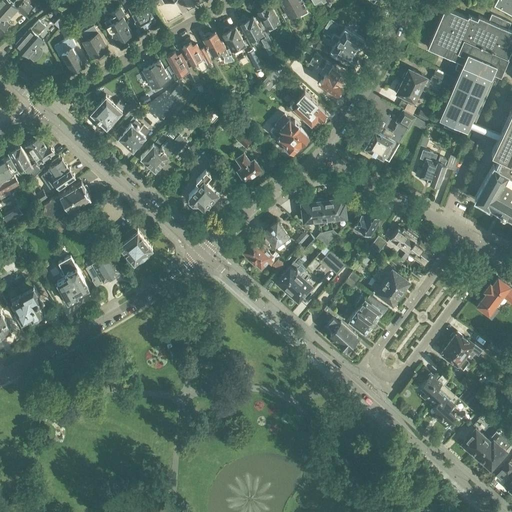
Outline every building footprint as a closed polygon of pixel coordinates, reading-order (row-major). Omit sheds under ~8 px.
[(0,0),(0,30),(8,22),(6,20),(16,9),(24,15),(31,7),(23,0),(15,0),(12,4),(7,0),(0,0)] [(134,0),(132,1),(134,4),(129,6),(137,20),(136,20),(140,29),(156,20),(152,12),(151,12),(144,0),(143,1),(142,0),(134,0)] [(309,11),(306,6),(302,0),(279,0),(281,2),(286,12),(288,16),(289,15),(298,11),(300,15),(309,11)] [(511,0),(495,0),(494,3),(511,13),(511,0)] [(281,14),(286,12),(281,2),(276,5),(281,14)] [(38,3),(32,9),(36,13),(42,7),(38,3)] [(270,30),(281,23),(278,19),(279,19),(270,4),(265,6),(258,10),(267,26),(267,25),(270,30)] [(122,7),(112,12),(115,16),(111,18),(114,22),(108,25),(118,42),(133,33),(124,16),(126,15),(122,7)] [(468,125),(498,138),(500,134),(476,123),(477,121),(476,121),(494,81),(498,80),(508,57),(511,48),(511,29),(508,28),(511,22),(492,14),(489,20),(479,15),(477,19),(469,15),(468,17),(445,7),(427,47),(458,60),(455,67),(460,70),(440,117),(445,120),(443,124),(459,131),(461,126),(467,129),(468,125)] [(253,42),(264,35),(262,32),(262,31),(253,16),(249,19),(249,18),(248,18),(246,18),(245,17),(242,19),(242,20),(241,22),(250,38),(253,42)] [(68,20),(59,29),(64,38),(75,32),(68,20)] [(42,51),(37,47),(43,41),(37,35),(45,26),(39,21),(31,30),(16,46),(29,57),(33,60),(35,60),(37,59),(39,57),(40,56),(41,54),(42,53),(42,51)] [(356,52),(364,39),(345,27),(339,24),(331,36),(337,40),(331,48),(333,49),(330,54),(338,59),(341,54),(351,61),(354,60),(355,60),(358,56),(357,55),(356,52)] [(234,52),(246,46),(244,41),(235,26),(231,29),(230,28),(228,28),(227,27),(224,29),(224,30),(223,32),(234,52)] [(222,54),(224,58),(224,62),(232,62),(232,60),(221,40),(220,40),(215,31),(212,33),(209,33),(209,32),(205,34),(205,35),(204,37),(213,53),(215,57),(222,54)] [(107,48),(98,33),(82,42),(92,57),(107,48)] [(71,37),(54,46),(61,57),(62,56),(66,63),(67,62),(71,69),(81,63),(72,47),(75,45),(71,37)] [(207,63),(212,60),(205,48),(200,50),(197,44),(193,46),(191,42),(183,47),(192,63),(204,57),(207,63)] [(318,43),(314,48),(322,53),(325,47),(318,43)] [(178,76),(184,73),(190,69),(181,54),(177,56),(175,51),(167,56),(171,64),(168,65),(172,73),(175,71),(178,76)] [(256,56),(251,60),(257,71),(263,68),(256,56)] [(317,67),(320,62),(313,57),(309,63),(317,67)] [(160,82),(169,77),(159,60),(143,69),(152,86),(153,86),(155,90),(162,86),(160,82)] [(320,74),(324,76),(320,82),(329,88),(326,92),(333,97),(336,93),(337,93),(338,93),(339,93),(341,92),(341,93),(343,89),(343,86),(342,86),(342,85),(342,84),(348,76),(332,66),(327,63),(322,70),(323,71),(320,74)] [(403,80),(422,89),(425,83),(428,85),(430,80),(426,78),(426,77),(409,68),(406,74),(405,73),(402,79),(403,79),(403,80)] [(261,82),(267,89),(280,75),(278,74),(273,69),(261,82)] [(435,70),(432,76),(441,80),(444,75),(435,70)] [(422,89),(403,80),(400,86),(399,85),(396,90),(397,91),(397,92),(414,101),(414,100),(416,101),(419,96),(422,98),(425,91),(422,89)] [(171,93),(183,104),(190,95),(179,85),(171,93)] [(319,118),(326,111),(316,102),(317,101),(304,89),(299,85),(292,93),(295,96),(289,103),(293,106),(293,107),(311,124),(312,123),(315,127),(321,120),(319,118)] [(126,115),(127,114),(129,116),(140,104),(135,94),(130,100),(131,102),(123,111),(123,112),(126,115)] [(107,127),(125,105),(120,100),(116,104),(106,95),(98,104),(94,101),(88,107),(91,111),(91,112),(107,127)] [(206,109),(201,105),(203,103),(198,99),(192,106),(202,114),(206,109)] [(511,107),(500,134),(498,138),(491,153),(499,157),(495,165),(494,164),(493,165),(475,197),(475,196),(474,198),(476,199),(476,198),(487,205),(488,206),(489,204),(497,208),(497,209),(498,210),(498,209),(504,213),(506,214),(506,213),(511,216),(511,107)] [(420,110),(417,115),(426,121),(430,116),(420,110)] [(284,114),(277,122),(271,129),(279,135),(277,137),(285,144),(286,144),(282,148),(289,154),(293,150),(301,142),(302,142),(304,141),(305,142),(308,138),(308,135),(298,126),(299,124),(294,120),(293,122),(289,117),(288,118),(284,114)] [(234,124),(227,117),(222,122),(229,129),(234,124)] [(118,137),(133,150),(146,136),(145,135),(149,130),(144,126),(140,130),(138,128),(141,125),(133,118),(130,122),(131,123),(125,129),(121,125),(115,132),(119,136),(118,137)] [(381,118),(364,146),(389,160),(405,132),(396,127),(393,132),(385,128),(389,122),(381,118)] [(39,160),(54,150),(49,143),(47,144),(40,134),(39,135),(37,132),(32,135),(34,138),(27,143),(32,149),(30,151),(34,156),(35,155),(39,160)] [(247,148),(253,142),(243,132),(237,139),(247,148)] [(172,142),(163,134),(155,143),(154,142),(140,157),(142,158),(142,159),(144,161),(145,161),(151,166),(151,167),(153,169),(154,169),(155,170),(156,169),(157,169),(160,165),(160,164),(168,156),(169,157),(177,148),(179,150),(186,142),(179,135),(172,142)] [(423,136),(420,144),(426,147),(429,138),(423,136)] [(33,178),(39,171),(41,170),(35,163),(32,165),(21,145),(17,146),(16,146),(14,143),(8,146),(10,149),(9,150),(18,167),(23,164),(28,173),(29,172),(33,178)] [(417,168),(415,174),(419,176),(430,180),(430,181),(438,184),(446,164),(445,163),(446,159),(439,157),(438,161),(434,160),(437,154),(428,151),(423,149),(420,157),(425,159),(421,170),(417,168)] [(245,180),(261,168),(254,158),(253,156),(248,159),(244,152),(236,157),(242,166),(237,169),(245,180)] [(0,192),(19,182),(13,171),(11,166),(15,164),(10,156),(6,158),(4,155),(4,156),(1,155),(1,154),(0,154),(0,192)] [(451,156),(447,167),(453,169),(457,158),(451,156)] [(59,186),(75,175),(70,168),(69,168),(63,159),(61,160),(59,157),(52,162),(54,165),(49,168),(50,169),(41,176),(51,191),(59,186)] [(218,192),(222,188),(216,183),(212,187),(205,180),(211,174),(206,170),(196,181),(199,184),(189,196),(189,200),(192,203),(193,203),(193,205),(199,211),(202,211),(204,208),(204,209),(219,192),(218,192)] [(65,192),(61,194),(60,194),(60,195),(55,198),(53,198),(51,199),(51,200),(50,200),(50,201),(44,204),(45,206),(43,211),(46,216),(48,217),(53,224),(61,220),(58,216),(59,216),(61,215),(61,216),(63,214),(64,213),(69,210),(70,209),(74,207),(75,207),(76,206),(75,206),(79,203),(80,204),(81,203),(80,203),(84,200),(85,201),(86,200),(90,197),(90,198),(91,197),(91,196),(90,196),(88,192),(85,186),(84,187),(82,183),(82,182),(81,181),(80,182),(76,185),(76,184),(75,185),(76,185),(71,188),(71,187),(70,188),(66,191),(66,190),(65,191),(65,192)] [(31,197),(35,204),(47,197),(43,190),(31,197)] [(329,200),(331,218),(339,217),(339,220),(344,219),(344,216),(346,216),(344,203),(343,203),(342,198),(329,200)] [(332,220),(331,218),(329,200),(323,200),(322,199),(317,199),(317,201),(316,201),(318,219),(325,218),(326,221),(332,220)] [(319,222),(318,219),(316,201),(302,203),(302,205),(297,206),(297,212),(303,212),(304,221),(312,220),(313,223),(319,222)] [(353,229),(368,237),(370,232),(371,232),(376,224),(380,226),(384,219),(380,217),(380,216),(379,216),(379,213),(375,211),(372,212),(367,209),(364,214),(362,213),(356,224),(353,229)] [(75,213),(55,225),(61,235),(81,222),(75,213)] [(278,249),(291,239),(288,235),(277,221),(270,226),(269,225),(265,228),(265,229),(264,230),(271,239),(269,240),(273,244),(274,243),(275,245),(278,249)] [(146,252),(153,247),(138,229),(137,230),(134,226),(117,240),(120,243),(120,244),(134,262),(140,257),(143,261),(149,256),(146,252)] [(408,250),(415,240),(418,236),(407,228),(406,230),(403,228),(402,230),(398,227),(391,237),(408,250)] [(305,238),(309,234),(305,230),(301,234),(305,238)] [(326,247),(337,235),(333,231),(333,230),(332,230),(321,233),(316,238),(326,247)] [(307,250),(316,239),(311,235),(302,245),(307,250)] [(370,247),(379,253),(387,242),(379,236),(370,247)] [(274,252),(273,255),(253,237),(243,248),(243,249),(243,250),(243,251),(244,252),(249,256),(248,257),(249,257),(249,260),(252,262),(254,262),(255,263),(255,262),(261,268),(269,259),(274,263),(279,257),(274,252)] [(415,240),(408,250),(424,262),(430,255),(431,256),(436,250),(424,241),(423,243),(420,240),(419,243),(415,240)] [(356,255),(361,258),(370,245),(365,242),(359,250),(360,250),(356,255)] [(322,261),(337,274),(345,264),(330,251),(322,261)] [(95,286),(121,270),(110,252),(93,263),(91,260),(86,263),(91,273),(96,270),(98,272),(90,277),(95,286)] [(286,289),(289,291),(304,270),(305,268),(301,264),(306,258),(303,255),(303,256),(301,254),(290,265),(276,281),(281,285),(280,287),(284,290),(286,289)] [(388,259),(400,268),(404,263),(392,254),(388,259)] [(77,294),(89,287),(71,256),(59,262),(67,277),(57,282),(58,284),(55,286),(64,301),(67,300),(68,301),(78,295),(77,294)] [(361,261),(369,267),(370,265),(367,263),(370,259),(365,256),(361,261)] [(279,257),(274,263),(272,265),(278,270),(284,264),(283,263),(285,261),(279,257)] [(33,285),(34,284),(42,298),(48,294),(37,273),(22,269),(16,259),(0,268),(0,276),(11,297),(19,292),(18,290),(16,287),(20,285),(18,283),(29,277),(33,285)] [(319,263),(314,259),(307,267),(311,271),(319,263)] [(376,273),(400,292),(409,280),(392,268),(387,265),(382,271),(379,269),(376,273)] [(44,267),(38,271),(45,281),(50,278),(44,267)] [(304,270),(289,291),(292,294),(291,297),(295,300),(297,299),(298,300),(302,296),(306,299),(312,292),(308,289),(312,284),(307,280),(310,276),(304,270)] [(349,276),(357,282),(360,278),(352,272),(349,276)] [(400,292),(376,273),(373,277),(376,280),(371,286),(376,290),(392,302),(400,292)] [(16,308),(22,320),(31,315),(33,318),(34,317),(35,316),(36,318),(41,315),(40,313),(42,312),(38,303),(40,302),(38,299),(40,297),(34,285),(33,286),(32,285),(33,285),(29,277),(18,283),(20,285),(16,287),(18,290),(19,292),(20,293),(12,298),(11,298),(13,301),(12,301),(16,308)] [(345,281),(354,287),(357,283),(349,277),(345,281)] [(488,285),(502,295),(511,302),(511,289),(508,287),(509,286),(498,278),(492,285),(490,284),(488,285)] [(502,295),(488,285),(483,293),(485,295),(477,305),(491,316),(497,308),(494,306),(502,295)] [(357,308),(373,320),(381,309),(374,304),(377,301),(371,296),(368,299),(365,297),(357,308)] [(0,334),(11,329),(2,310),(1,310),(0,307),(0,334)] [(348,345),(352,349),(357,343),(353,339),(358,335),(341,320),(343,318),(331,308),(327,312),(324,310),(318,319),(323,322),(325,320),(328,322),(325,325),(331,331),(330,332),(347,347),(348,345)] [(373,320),(357,308),(349,319),(353,322),(350,325),(356,329),(359,326),(365,331),(373,320)] [(448,342),(466,355),(468,353),(472,356),(475,353),(478,355),(483,348),(475,342),(474,344),(456,331),(455,333),(452,333),(450,336),(451,339),(448,342)] [(464,358),(466,355),(448,342),(446,345),(443,346),(441,348),(441,351),(440,353),(457,366),(458,365),(463,369),(469,362),(464,358)] [(486,348),(505,360),(509,355),(490,343),(486,348)] [(432,405),(443,394),(437,389),(442,383),(430,373),(420,385),(426,390),(421,395),(432,405)] [(460,384),(466,389),(475,397),(478,400),(482,395),(471,386),(464,379),(460,384)] [(467,406),(475,397),(466,389),(458,398),(467,406)] [(454,404),(443,394),(432,405),(438,410),(433,416),(444,426),(455,414),(449,409),(454,404)] [(478,400),(475,397),(467,406),(480,418),(488,410),(483,405),(478,400)] [(477,456),(498,432),(496,431),(489,439),(475,428),(462,443),(463,444),(463,445),(463,446),(463,447),(463,448),(464,448),(464,449),(465,449),(465,450),(466,450),(467,450),(467,449),(468,449),(477,456)] [(499,433),(498,432),(477,456),(484,462),(483,462),(483,463),(483,464),(483,465),(483,466),(484,467),(485,467),(486,468),(487,467),(488,467),(489,466),(491,468),(511,443),(511,441),(500,431),(499,433)] [(501,471),(507,477),(511,471),(511,468),(508,464),(501,471)]
